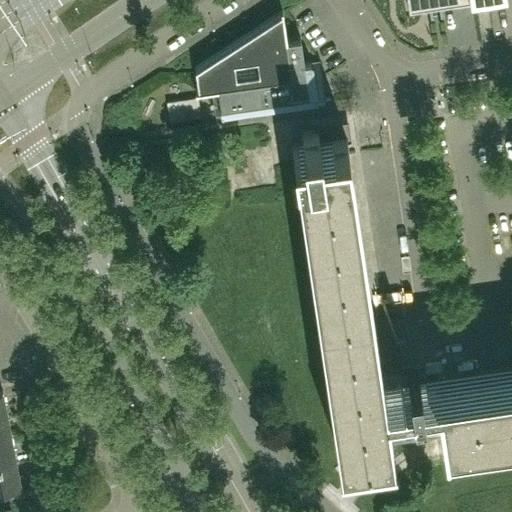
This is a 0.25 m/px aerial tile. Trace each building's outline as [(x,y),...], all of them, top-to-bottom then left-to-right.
[(485,0),(406,0),(408,11),(469,1),(469,2),(485,0)] [(304,60),(300,36),(286,38),(282,8),(281,8),(281,11),(195,67),(198,87),(195,88),(195,89),(217,86),(221,113),(316,98),(330,96),(330,95),(316,97),(310,59),(304,60)] [(194,101),(164,102),(164,114),(194,113),(194,101)] [(372,315),(368,288),(348,155),(349,155),(346,135),(330,138),(330,139),(319,140),(317,129),(301,131),(302,143),(297,144),(296,142),(291,143),(294,164),(295,164),(301,199),(314,289),(338,448),(337,448),(337,449),(392,441),(392,440),(390,440),(388,423),(384,385),(382,368),(380,368),(372,315)] [(511,366),(437,378),(440,415),(443,433),(445,433),(445,431),(511,421),(511,366)] [(440,415),(437,378),(420,381),(418,369),(407,370),(409,382),(401,383),(401,381),(400,381),(400,383),(384,385),(388,423),(440,415)] [(0,439),(12,438),(7,414),(0,415),(0,439)] [(0,439),(0,464),(16,461),(12,438),(0,439)] [(0,464),(0,489),(21,486),(16,461),(0,464)]
